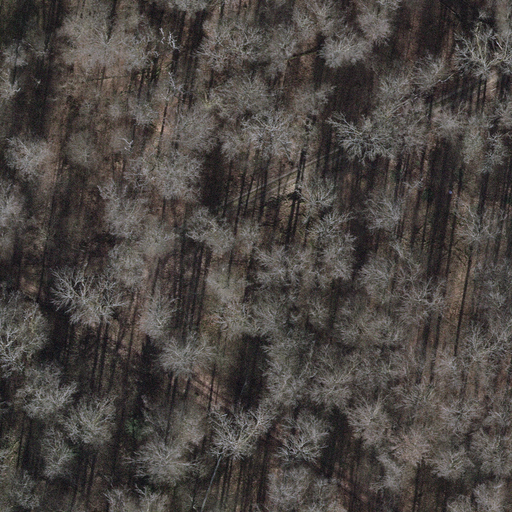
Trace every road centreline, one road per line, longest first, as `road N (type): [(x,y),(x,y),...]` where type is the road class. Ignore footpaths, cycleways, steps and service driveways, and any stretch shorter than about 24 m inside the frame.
road 1 (track): [(511,72),(163,246),(29,279),(0,270)]
road 2 (track): [(29,279),(405,511)]
road 3 (track): [(163,246),(156,320),(176,373)]
